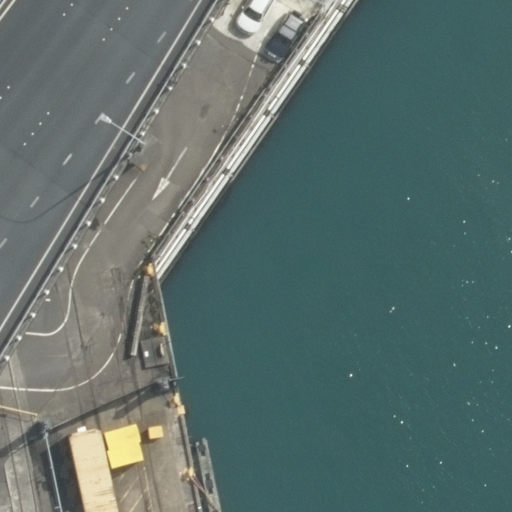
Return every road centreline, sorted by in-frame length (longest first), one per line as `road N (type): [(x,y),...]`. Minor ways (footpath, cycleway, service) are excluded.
road 1 (motorway): [(107,0),(0,235)]
road 2 (motorway): [(75,0),(0,97)]
